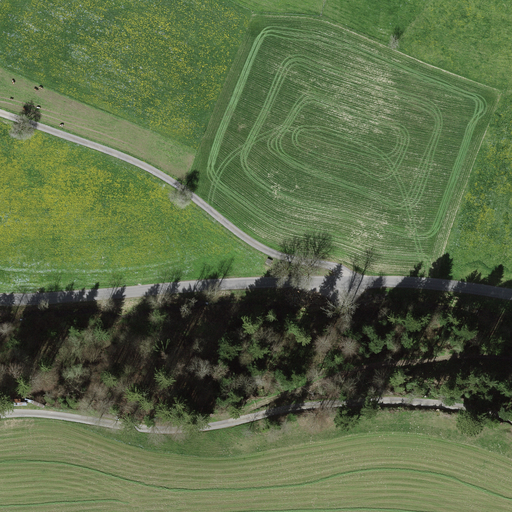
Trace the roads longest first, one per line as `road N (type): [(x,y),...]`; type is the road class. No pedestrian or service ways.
road 1 (unclassified): [(511,417),(426,400),(331,400),(180,429),(0,416)]
road 2 (unclassified): [(0,112),(188,189),(234,232),(291,262),(361,280)]
road 3 (unclassified): [(0,298),(361,280)]
road 4 (track): [(511,360),(380,364),(261,402),(235,420)]
road 5 (unclassified): [(361,280),(511,294)]
